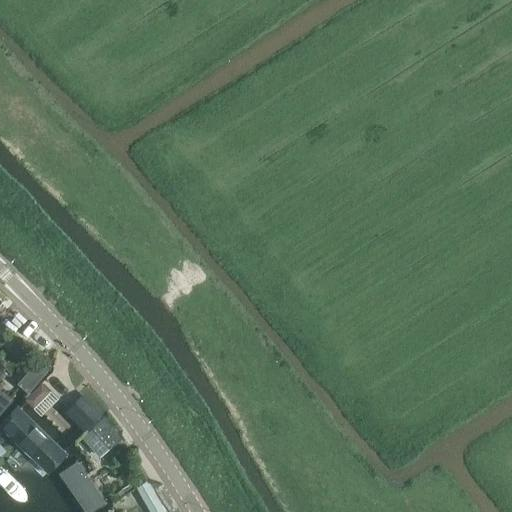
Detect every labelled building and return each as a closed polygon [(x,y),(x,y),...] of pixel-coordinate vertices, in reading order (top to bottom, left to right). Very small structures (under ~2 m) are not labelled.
[(31,392),(45,374),(33,365),(19,383),(31,392)] [(0,386),(0,417),(15,401),(0,386)] [(68,412),(86,431),(102,417),(84,397),(68,412)] [(18,405),(0,423),(0,426),(50,475),(70,455),(18,405)] [(82,438),(101,459),(122,441),(105,418),(88,433),(82,438)] [(98,511),(109,505),(81,463),(61,476),(84,511),(98,511)] [(142,485),(155,511),(160,511),(164,510),(149,481),(142,485)]
